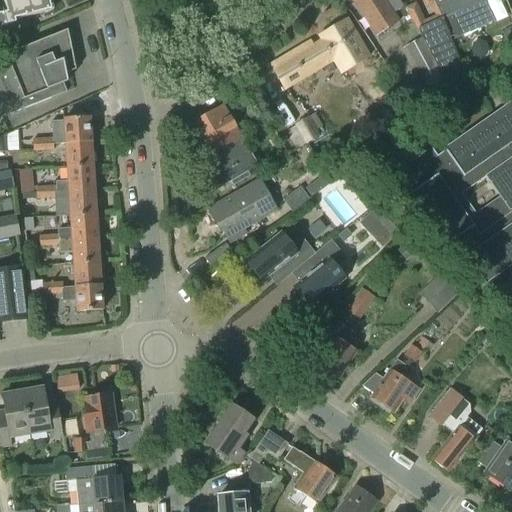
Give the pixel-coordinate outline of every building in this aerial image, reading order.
[(5,0),(9,13),(0,15),(0,27),(13,24),(12,21),(48,12),(45,0),(5,0)] [(350,0),(375,37),(397,22),(385,3),(389,0),(350,0)] [(431,0),(441,20),(441,21),(483,1),(482,0),(431,0)] [(441,20),(440,20),(449,42),(493,22),(484,2),(483,3),(483,1),(441,21),(441,20)] [(440,20),(417,32),(444,82),(445,81),(451,92),(468,82),(449,42),(440,20)] [(301,48),(270,67),(283,90),(333,60),(341,74),(342,73),(366,58),(366,59),(367,58),(345,21),(344,22),(320,37),(320,36),(319,37),(322,42),(306,51),(301,48)] [(0,117),(65,93),(61,84),(69,81),(67,73),(75,70),(67,30),(6,55),(7,58),(0,60),(0,117)] [(405,47),(422,77),(436,69),(420,39),(405,47)] [(511,82),(510,83),(511,85),(511,100),(443,148),(445,150),(436,156),(427,143),(399,162),(422,195),(413,201),(444,246),(460,235),(471,251),(464,256),(484,285),(511,264),(511,82)] [(222,107),(185,128),(219,188),(230,182),(232,186),(248,177),(246,173),(256,167),(222,107)] [(313,116),(284,132),(294,151),(316,139),(313,132),(320,128),(313,116)] [(50,122),(51,139),(51,146),(51,145),(63,145),(63,143),(89,142),(88,117),(61,119),(62,121),(50,122)] [(52,152),(51,145),(51,146),(51,139),(41,140),(41,152),(52,152)] [(41,140),(30,140),(31,153),(41,152),(41,140)] [(63,143),(63,145),(65,168),(91,166),(89,142),(63,143)] [(91,166),(65,168),(66,181),(54,182),(54,187),(66,186),(66,192),(92,190),(91,166)] [(347,188),(359,178),(350,167),(338,177),(347,188)] [(10,172),(0,173),(0,191),(13,189),(10,172)] [(314,183),(320,190),(329,184),(324,176),(314,183)] [(258,181),(207,210),(219,230),(221,229),(226,238),(230,236),(233,241),(245,234),(242,230),(275,211),(258,181)] [(66,186),(54,187),(33,189),(33,200),(54,199),(54,205),(67,204),(68,216),(94,214),(92,190),(66,192),(66,186)] [(283,200),(291,212),(308,200),(299,188),(283,200)] [(386,208),(374,219),(395,242),(407,232),(386,208)] [(49,242),(46,242),(46,247),(58,246),(58,241),(69,240),(96,238),(94,214),(68,216),(69,231),(57,231),(57,236),(48,236),(49,242)] [(13,215),(0,217),(0,237),(17,234),(13,215)] [(279,234),(244,263),(248,267),(245,270),(254,281),(257,278),(261,283),(283,265),(290,275),(307,261),(314,256),(299,238),(289,246),(279,234)] [(48,236),(37,237),(38,248),(46,247),(46,242),(49,242),(48,236)] [(96,238),(69,240),(71,264),(97,262),(96,238)] [(314,271),(292,289),(296,293),(293,296),(301,307),(304,304),(308,309),(344,281),(334,269),(344,261),(330,243),(314,256),(307,261),(314,271)] [(97,262),(71,264),(73,289),(99,287),(97,262)] [(0,325),(29,320),(20,266),(0,269),(0,325)] [(446,269),(419,295),(437,314),(464,288),(446,269)] [(52,284),(40,285),(41,296),(50,295),(49,290),(52,290),(52,284)] [(52,290),(49,290),(50,295),(61,294),(62,303),(74,302),(74,313),(101,311),(99,287),(73,289),(61,289),(60,284),(52,284),(52,290)] [(360,290),(346,311),(357,319),(371,297),(360,290)] [(323,350),(314,366),(337,380),(355,352),(342,343),(349,332),(337,324),(320,349),(323,350)] [(410,345),(403,355),(413,362),(420,352),(410,345)] [(370,399),(369,401),(387,414),(389,411),(392,413),(401,399),(408,404),(417,390),(398,378),(406,368),(395,361),(370,398),(370,399)] [(41,390),(21,393),(28,435),(49,431),(50,439),(61,437),(55,403),(44,405),(41,390)] [(449,390),(428,418),(439,427),(440,426),(451,434),(430,461),(446,473),(475,438),(469,433),(475,426),(465,419),(469,414),(468,405),(449,390)] [(3,413),(0,413),(0,448),(9,447),(8,439),(28,435),(21,393),(0,397),(3,413)] [(85,438),(71,440),(73,454),(85,453),(86,461),(108,457),(104,431),(114,429),(109,396),(83,400),(85,418),(82,419),(83,425),(80,425),(81,431),(84,430),(84,434),(88,434),(89,443),(86,443),(85,438)] [(230,406),(204,445),(235,466),(243,455),(237,450),(246,436),(243,435),(252,421),(230,406)] [(254,452),(245,458),(253,463),(247,471),(247,484),(248,486),(270,484),(274,478),(256,466),(261,458),(273,466),(286,446),(267,433),(254,452)] [(511,444),(507,441),(484,473),(507,490),(511,483),(511,444)] [(289,448),(280,461),(301,476),(292,489),(294,491),(287,502),(297,509),(305,498),(316,506),(335,479),(289,448)] [(121,503),(119,477),(89,480),(88,469),(64,471),(66,482),(75,482),(77,507),(121,503)] [(67,494),(66,482),(52,483),(53,495),(67,494)] [(231,496),(217,497),(218,511),(246,511),(246,505),(249,505),(247,484),(230,486),(231,496)] [(369,511),(376,503),(353,487),(335,511),(369,511)] [(121,511),(121,503),(77,507),(55,509),(54,511),(121,511)]
